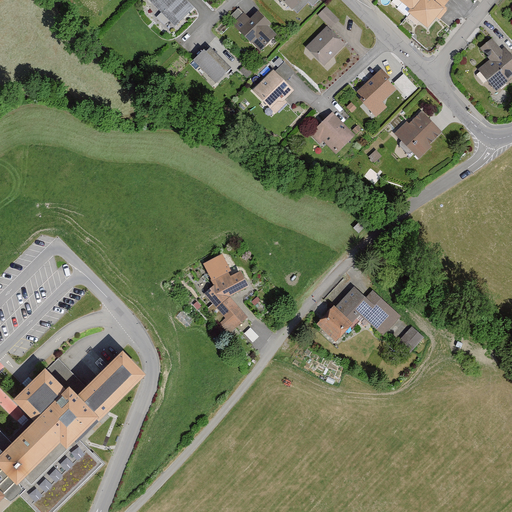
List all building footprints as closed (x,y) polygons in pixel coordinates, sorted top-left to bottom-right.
[(155,0),(152,3),(176,27),(193,10),(183,0),(155,0)] [(282,0),(294,12),(306,0),(282,0)] [(401,0),(413,11),(423,0),(401,0)] [(423,0),(413,11),(410,14),(425,29),(441,12),(427,0),(423,0)] [(332,28),(338,23),(326,9),(320,14),(332,28)] [(276,35),(258,16),(250,23),(238,11),(230,18),(260,50),(276,35)] [(327,31),(309,49),(325,64),(342,46),(327,31)] [(489,59),(478,69),(497,91),(511,78),(511,55),(504,47),(502,49),(492,38),(480,48),(489,59)] [(217,86),(232,72),(211,50),(196,65),(217,86)] [(273,73),(253,91),(271,112),(292,94),(273,73)] [(383,74),(360,95),(373,109),(396,88),(383,74)] [(405,77),(398,84),(410,96),(416,89),(405,77)] [(354,138),(334,117),(313,136),(333,157),(354,138)] [(399,142),(415,157),(439,133),(423,117),(399,142)] [(222,256),(203,265),(214,288),(204,296),(213,305),(207,310),(228,337),(248,321),(230,300),(249,289),(241,274),(232,278),(222,256)] [(356,289),(322,324),(337,337),(361,312),(382,333),(398,317),(374,293),(367,300),(356,289)] [(424,337),(413,329),(401,344),(412,353),(424,337)] [(77,398),(48,368),(16,399),(38,421),(0,458),(19,478),(60,437),(68,445),(91,421),(142,372),(123,353),(77,398)]
